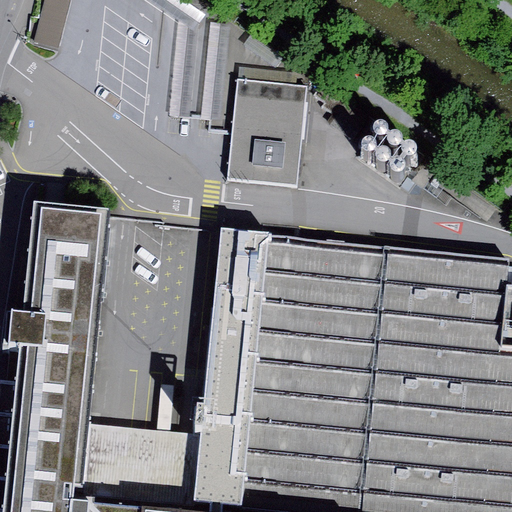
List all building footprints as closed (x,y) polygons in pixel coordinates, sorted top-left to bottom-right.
[(45,0),(34,43),(58,49),(71,0),(45,0)] [(179,21),(169,116),(189,118),(199,23),(179,21)] [(229,25),(211,23),(199,120),(218,122),(229,25)] [(239,67),(237,81),(297,87),(298,73),(239,67)] [(226,183),(297,190),(308,88),(297,87),(237,81),(226,183)] [(324,85),(317,95),(326,102),(323,107),(333,114),(326,123),(352,141),(369,118),(324,85)] [(389,131),(389,129),(388,126),(387,124),(385,123),(382,122),(380,122),(377,123),(376,125),(374,127),(374,129),(374,132),(375,134),(377,136),(379,137),(382,137),(384,137),(386,135),(388,134),(389,131)] [(402,142),(402,139),(402,137),(400,135),(398,133),(396,133),(393,133),(391,134),(389,135),(388,137),(387,140),(388,142),(389,144),(391,146),(393,147),(395,148),(398,147),(400,146),(401,144),(402,142)] [(377,148),(377,145),(376,143),(374,141),(372,139),(370,139),(368,139),(365,140),(363,141),(362,143),(362,146),(362,148),(363,150),(365,152),(367,153),(369,154),(372,153),(374,152),(376,150),(377,148)] [(417,151),(417,149),(416,146),(415,144),(413,143),(410,142),(408,142),(405,143),(404,145),(402,147),(402,149),(402,152),(403,154),(405,156),(407,157),(410,157),(412,157),(414,155),(416,153),(417,151)] [(391,158),(391,155),(390,153),(389,151),(387,149),(384,149),(382,149),(379,150),(378,151),(376,153),(376,156),(376,158),(377,160),(379,162),(381,163),(384,164),(386,163),(388,162),(390,160),(391,158)] [(440,167),(425,157),(415,172),(418,175),(413,182),(424,190),(440,167)] [(405,168),(405,166),(405,163),(403,161),(401,160),(399,159),(396,159),(394,160),(392,162),(391,164),(390,166),(391,169),(392,171),(394,173),(396,174),(398,174),(401,174),(403,172),(404,170),(405,168)] [(55,205),(34,203),(24,315),(12,313),(9,345),(20,346),(3,511),(88,511),(90,502),(75,501),(83,424),(109,211),(55,205)] [(511,511),(511,287),(508,287),(511,260),(225,232),(206,436),(199,499),(336,511),(511,511)] [(206,436),(83,424),(75,501),(90,502),(185,511),(197,511),(199,499),(206,436)] [(185,511),(90,502),(88,511),(185,511)]
